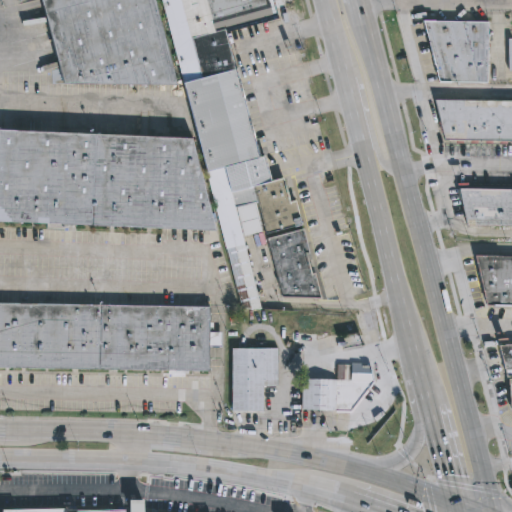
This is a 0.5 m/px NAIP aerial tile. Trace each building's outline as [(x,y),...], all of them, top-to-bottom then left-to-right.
[(151,0),(174,85),(174,88),(61,86),(37,0),(151,0)] [(205,172),(183,87),(158,0),(273,0),(279,20),(226,35),(236,70),(259,157),(205,172)] [(465,45),(475,83),(439,83),(423,22),(460,22),(465,45)] [(511,100),(511,140),(495,140),(495,142),(485,142),(485,140),(464,140),(464,143),(457,142),(457,140),(443,140),(434,99),(511,100)] [(192,141),(214,226),(0,216),(0,129),(191,138),(192,141)] [(259,157),(266,155),(273,180),(285,177),(291,201),(297,199),(304,224),(265,234),(264,230),(242,237),(261,309),(242,308),(226,249),(205,172),(259,157)] [(511,226),(462,226),(454,187),(511,187),(511,226)] [(306,253),(312,274),(313,274),(320,298),(282,298),(266,239),(301,229),(308,252),(306,253)] [(511,257),(511,307),(500,307),(500,310),(487,307),(474,257),(511,257)] [(220,333),(220,347),(209,347),(209,371),(0,367),(0,302),(209,306),(209,333),(220,333)] [(325,316),(292,316),(292,336),(309,336),(358,336),(358,318),(325,318),(325,316)] [(511,344),(511,412),(509,380),(511,379),(511,376),(506,377),(498,345),(511,344)] [(262,411),(231,411),(231,348),(276,348),(276,386),(262,386),(262,411)] [(352,412),(301,409),(303,378),(351,380),(352,364),(369,365),(373,381),(352,412)]
